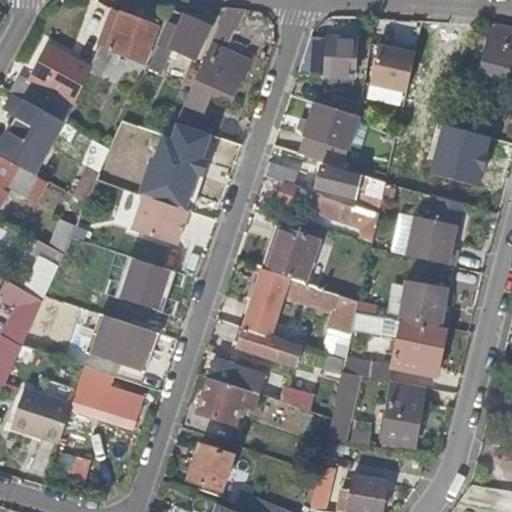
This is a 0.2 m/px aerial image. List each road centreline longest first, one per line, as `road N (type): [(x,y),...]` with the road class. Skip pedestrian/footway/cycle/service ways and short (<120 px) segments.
road 1 (residential): [(132,511),(307,0)]
road 2 (residential): [(428,511),(450,470),(511,238)]
road 3 (residential): [(346,0),(511,9)]
